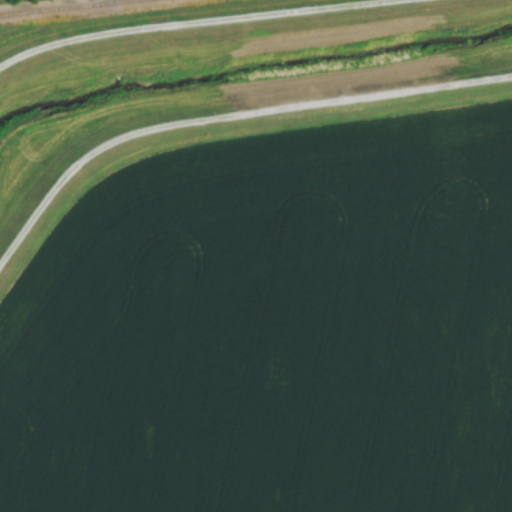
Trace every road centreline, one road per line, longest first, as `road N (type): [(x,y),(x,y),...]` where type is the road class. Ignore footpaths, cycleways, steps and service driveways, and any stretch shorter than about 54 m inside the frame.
road 1 (track): [(0,264),(70,168),(142,131),(511,76)]
road 2 (track): [(408,0),(79,38),(0,67)]
